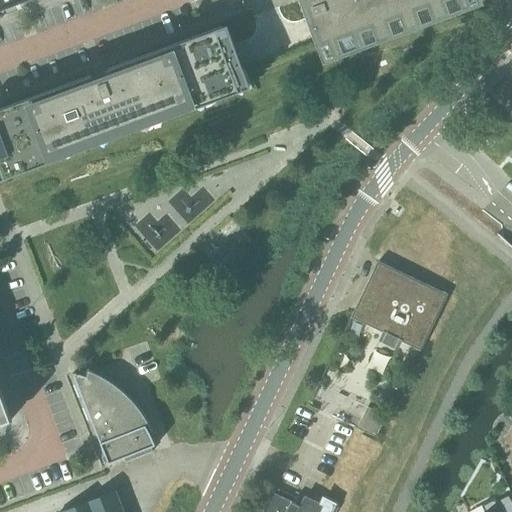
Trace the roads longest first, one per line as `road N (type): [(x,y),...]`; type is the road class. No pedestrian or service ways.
road 1 (tertiary): [(218,511),(354,223),(511,41)]
road 2 (residential): [(0,313),(50,449),(0,468)]
road 3 (residential): [(0,61),(164,0)]
